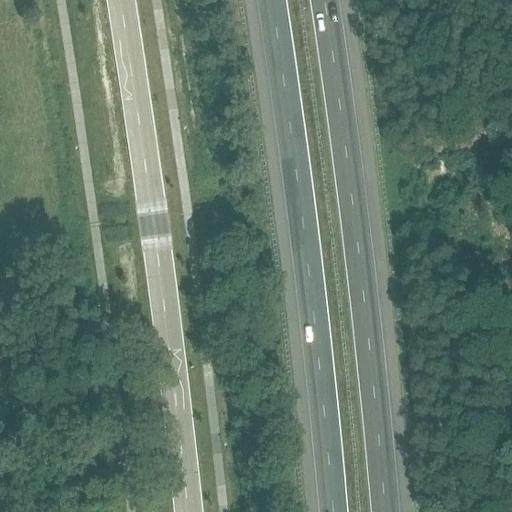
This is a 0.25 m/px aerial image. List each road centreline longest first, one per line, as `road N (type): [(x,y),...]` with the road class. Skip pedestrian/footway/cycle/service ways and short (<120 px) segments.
road 1 (primary): [(184,511),(118,0)]
road 2 (motorway): [(271,0),(333,511)]
road 3 (motorway): [(384,511),(323,0)]
